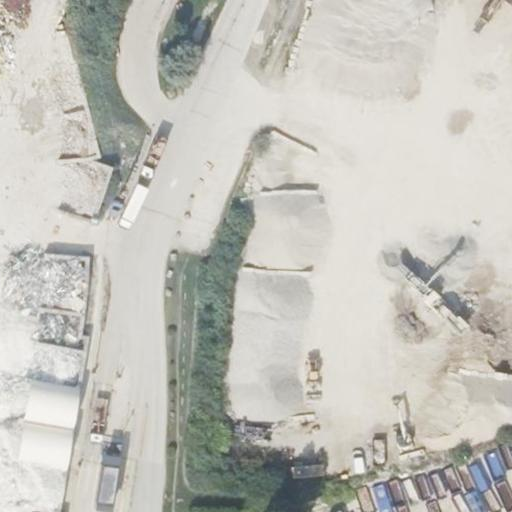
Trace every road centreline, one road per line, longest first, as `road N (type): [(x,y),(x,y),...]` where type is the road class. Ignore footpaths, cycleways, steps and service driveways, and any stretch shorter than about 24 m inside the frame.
road 1 (unknown): [(210,89),(318,128),(368,167),(391,381)]
road 2 (unknown): [(0,246),(31,189),(58,0)]
road 3 (unknown): [(132,0),(132,72),(174,186)]
